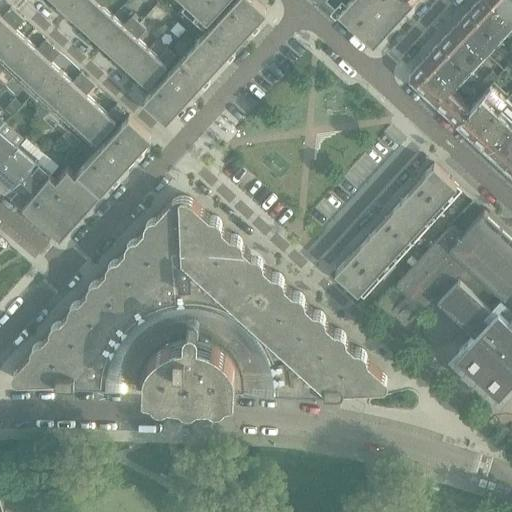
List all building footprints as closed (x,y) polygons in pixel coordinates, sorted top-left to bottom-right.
[(62,0),(59,4),(76,20),(95,0),(62,0)] [(95,0),(76,20),(91,34),(111,13),(103,6),(107,0),(95,0)] [(167,121),(252,28),(268,10),(256,0),(234,0),(144,100),(165,119),(167,121)] [(226,0),(185,0),(189,3),(182,10),(201,28),(226,0)] [(325,0),(374,44),(414,0),(325,0)] [(478,0),(471,8),(502,36),(511,25),(511,17),(493,0),(478,0)] [(511,0),(493,0),(511,17),(511,0)] [(0,32),(18,13),(11,7),(3,16),(0,13),(0,32)] [(456,24),(487,52),(502,36),(471,8),(456,24)] [(0,32),(0,52),(8,60),(27,39),(16,29),(25,19),(18,13),(0,32)] [(111,13),(91,34),(109,50),(137,20),(133,16),(125,26),(111,13)] [(137,20),(109,50),(130,69),(149,48),(138,38),(147,29),(137,20)] [(456,24),(442,40),(473,68),(487,52),(456,24)] [(38,49),(27,39),(8,60),(25,76),(54,46),(47,39),(38,49)] [(427,55),(458,83),(473,68),(442,40),(427,55)] [(25,76),(43,92),(63,71),(52,61),(60,52),(54,46),(25,76)] [(149,48),(130,69),(148,86),(176,55),(168,48),(160,58),(149,48)] [(453,89),(458,83),(427,55),(412,72),(412,79),(459,121),(472,107),(453,89)] [(43,92),(61,109),(89,78),(82,72),(73,81),(63,71),(43,92)] [(485,80),(491,85),(498,76),(492,71),(485,80)] [(89,78),(61,109),(78,125),(98,104),(87,94),(96,84),(89,78)] [(492,85),(472,107),(459,121),(474,135),(507,98),(508,98),(501,91),(500,92),(492,85)] [(511,103),(507,98),(474,135),(489,149),(511,123),(511,103)] [(98,104),(78,125),(97,142),(125,111),(117,104),(109,113),(98,104)] [(78,171),(101,192),(151,138),(151,135),(151,134),(130,115),(78,171)] [(511,123),(489,149),(504,163),(511,154),(511,123)] [(0,161),(21,139),(4,125),(0,129),(0,161)] [(22,140),(21,139),(0,161),(0,184),(6,190),(7,190),(35,161),(37,162),(44,153),(25,137),(22,140)] [(35,161),(7,190),(26,206),(52,175),(37,162),(35,161)] [(336,271),(364,297),(463,189),(435,163),(336,271)] [(52,175),(26,206),(61,236),(101,192),(78,171),(76,174),(68,166),(57,179),(52,175)] [(156,387),(162,389),(171,390),(177,391),(184,392),(193,392),(206,392),(216,391),(223,391),(235,388),(340,392),(341,392),(342,391),(344,390),(345,389),(345,387),(345,386),(383,384),(384,384),(385,383),(386,383),(387,381),(388,379),(387,377),(386,375),(367,358),(367,356),(367,354),(366,352),(364,350),(362,349),(360,348),(358,348),(356,348),(347,339),(347,337),(346,335),(345,333),(344,331),(342,330),(340,329),(338,329),(335,329),(326,320),(326,318),(325,316),(324,314),(323,312),(321,311),(319,310),(317,310),(315,310),(305,301),(305,299),(305,297),(304,295),(302,293),(300,292),(298,291),(296,290),(294,291),(284,282),(284,280),(284,278),(283,276),(282,274),(280,273),(278,272),(275,271),(273,272),(267,266),(267,267),(266,263),(264,260),(262,257),(260,255),(258,253),(255,251),(251,250),(248,250),(248,249),(243,244),(243,241),(242,239),(242,238),(241,237),(240,236),(238,234),(236,234),(234,233),(232,234),(222,225),(222,223),(222,220),(221,218),(219,217),(217,215),(215,215),(213,214),(211,215),(193,199),(191,197),(189,196),(186,195),(183,195),(180,195),(177,196),(175,198),(173,200),(157,217),(155,217),(152,218),(150,219),(149,220),(147,222),(147,224),(146,226),(146,228),(138,238),(136,238),(133,238),(131,239),(130,241),(128,242),(128,244),(127,246),(127,249),(119,258),(117,258),(115,259),(113,260),(111,261),(110,263),(109,265),(108,267),(109,269),(100,279),(98,279),(96,280),(94,280),(92,282),(91,283),(90,286),(89,288),(89,290),(81,300),(79,300),(77,300),(75,301),(73,303),(72,304),(71,307),(70,309),(71,311),(62,320),(59,320),(57,321),(55,322),(54,324),(52,326),(52,328),(51,330),(52,332),(43,341),(41,341),(39,342),(37,343),(35,344),(34,346),(33,348),(33,350),(33,352),(16,371),(15,373),(14,374),(14,375),(15,377),(15,378),(17,379),(18,380),(19,380),(56,378),(57,379),(58,380),(58,381),(59,381),(60,382),(61,382),(147,385),(156,387)] [(447,230),(397,284),(397,285),(408,295),(409,296),(422,308),(423,309),(427,312),(439,300),(460,276),(487,301),(497,290),(511,304),(511,234),(485,209),(484,210),(463,233),(453,224),(448,230),(447,230)] [(459,278),(439,300),(475,333),(456,354),(499,393),(505,387),(511,378),(511,315),(510,318),(499,308),(496,312),(459,278)]
